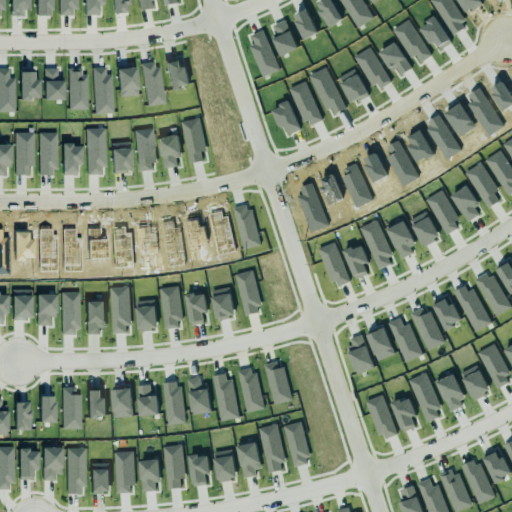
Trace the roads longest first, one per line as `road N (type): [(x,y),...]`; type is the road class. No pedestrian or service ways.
road 1 (residential): [(375,511),(208,0)]
road 2 (residential): [(498,44),(361,129),(265,171),(130,200),(0,202)]
road 3 (residential): [(18,361),(192,353),(259,339),(380,298),(511,224)]
road 4 (residential): [(196,511),(365,478),(511,411)]
road 5 (residential): [(216,21),(93,43),(0,43)]
